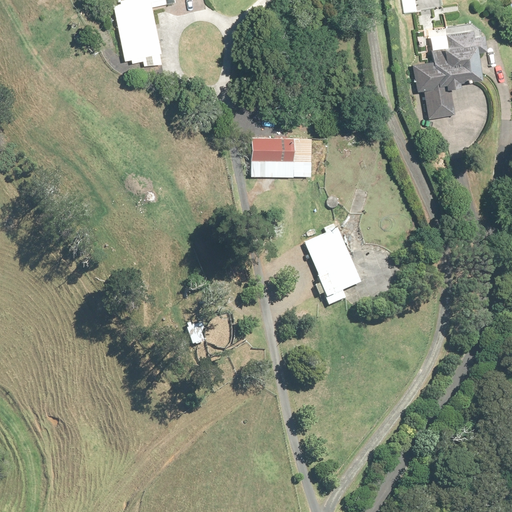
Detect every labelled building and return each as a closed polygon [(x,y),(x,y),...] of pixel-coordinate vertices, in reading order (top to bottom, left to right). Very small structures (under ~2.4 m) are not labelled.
[(151,9),(149,0),(123,0),(119,1),(120,3),(113,4),(126,62),(132,60),(133,64),(144,61),(145,67),(164,63),(151,9)] [(149,0),(151,9),(176,4),(174,0),(149,0)] [(402,0),(404,13),(417,11),(415,0),(402,0)] [(415,0),(417,11),(443,7),(442,0),(415,0)] [(435,60),(413,64),(417,91),(424,90),(429,119),(456,114),(452,89),(462,88),(461,81),(483,78),(480,56),(487,54),(484,36),(476,37),(475,28),(431,35),(435,60)] [(313,139),(253,137),(251,176),(311,178),(313,139)] [(304,242),(319,278),(312,281),(319,296),(325,294),(330,305),(366,290),(340,227),(336,229),(334,225),(324,229),(326,233),(304,242)]
